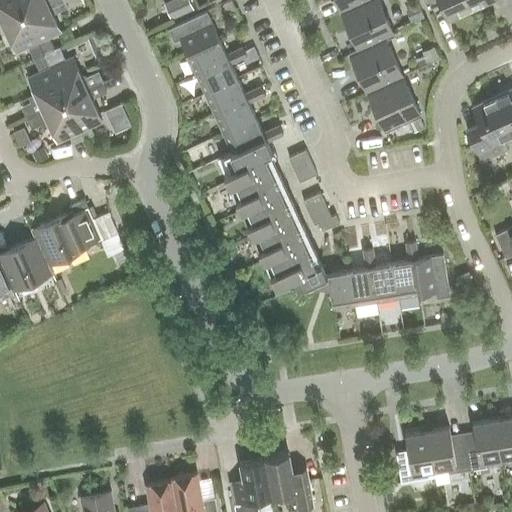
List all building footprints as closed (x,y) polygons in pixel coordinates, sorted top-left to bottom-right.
[(0,0),(0,17),(1,20),(23,10),(18,0),(0,0)] [(18,0),(23,10),(43,0),(18,0)] [(65,2),(65,1),(67,0),(43,0),(23,10),(38,42),(44,55),(54,49),(48,37),(60,31),(50,9),(65,2)] [(171,20),(194,9),(189,0),(170,0),(163,3),(171,20)] [(235,8),(231,0),(223,4),(226,12),(235,8)] [(335,0),(341,12),(366,0),(335,0)] [(349,54),(394,34),(378,0),(366,0),(341,12),(357,49),(349,52),(349,54)] [(439,0),(448,20),(472,9),(467,0),(423,0),(425,2),(428,0),(439,0)] [(467,0),(472,9),(492,0),(467,0)] [(419,5),(407,10),(413,24),(425,18),(419,5)] [(28,46),(34,59),(44,55),(38,42),(23,10),(1,20),(16,52),(28,46)] [(207,11),(168,29),(174,42),(180,39),(232,152),(224,155),(230,170),(224,172),(276,285),(293,277),(298,288),(304,285),(307,291),(329,287),(333,309),(435,292),(436,298),(450,296),(443,254),(418,258),(415,240),(406,242),(409,260),(375,265),(372,247),(363,249),(366,267),(326,273),(321,263),(316,265),(265,155),(271,152),(267,141),(283,134),(279,125),(263,133),(248,102),(265,94),(261,86),(245,94),(230,63),(247,55),(243,47),(226,54),(207,11)] [(99,33),(88,37),(96,57),(107,52),(99,33)] [(394,35),(394,34),(349,54),(367,92),(403,76),(386,39),(394,35)] [(65,99),(102,82),(101,80),(97,71),(82,78),(72,57),(65,60),(59,47),(54,49),(44,55),(50,67),(65,99)] [(434,47),(422,52),(426,62),(438,58),(434,47)] [(28,78),(38,100),(23,107),(27,117),(65,99),(50,67),(44,55),(34,59),(40,72),(28,78)] [(385,132),(409,121),(413,131),(424,126),(420,116),(421,115),(403,76),(367,92),(385,132)] [(102,121),(90,96),(105,89),(102,82),(65,99),(83,139),(93,134),(90,127),(102,121)] [(511,88),(496,96),(511,132),(511,88)] [(502,138),(511,133),(511,132),(496,96),(472,107),(483,131),(470,137),(481,162),(507,150),(502,138)] [(83,139),(65,99),(27,117),(32,127),(47,120),(57,142),(69,136),(73,144),(83,139)] [(121,104),(105,111),(111,124),(127,116),(121,104)] [(44,148),(33,153),(38,163),(49,158),(44,148)] [(300,181),(317,174),(306,149),(288,157),(300,181)] [(322,230),(339,222),(335,214),(331,216),(320,192),(303,200),(314,224),(319,222),(322,230)] [(72,211),(32,228),(48,264),(103,240),(87,205),(85,200),(70,206),(72,211)] [(511,226),(495,234),(506,258),(511,254),(511,226)] [(0,258),(14,290),(52,273),(48,264),(32,228),(31,229),(35,237),(0,252),(0,258)] [(14,290),(0,258),(0,290),(10,286),(12,290),(14,290)] [(511,415),(495,419),(501,457),(511,455),(511,415)] [(464,445),(469,470),(489,466),(488,459),(501,457),(495,419),(472,423),(476,443),(464,445)] [(469,470),(464,445),(453,447),(449,427),(427,431),(434,469),(447,466),(448,474),(469,470)] [(434,469),(427,431),(405,434),(408,454),(397,456),(401,481),(422,478),(435,476),(434,469)] [(264,458),(272,496),(286,493),(289,510),(313,505),(307,476),(294,478),(289,454),(264,458)] [(259,511),(257,499),(272,496),(264,458),(240,463),(243,478),(229,481),(231,490),(234,511),(259,511)] [(171,478),(171,480),(172,480),(177,511),(217,511),(215,497),(201,500),(196,473),(171,478)] [(150,503),(138,505),(139,509),(128,511),(177,511),(172,480),(171,480),(147,485),(150,503)] [(84,511),(112,511),(109,492),(82,497),(84,511)] [(46,511),(42,503),(23,511),(46,511)] [(474,503),(465,504),(466,511),(475,511),(476,511),(474,503)]
